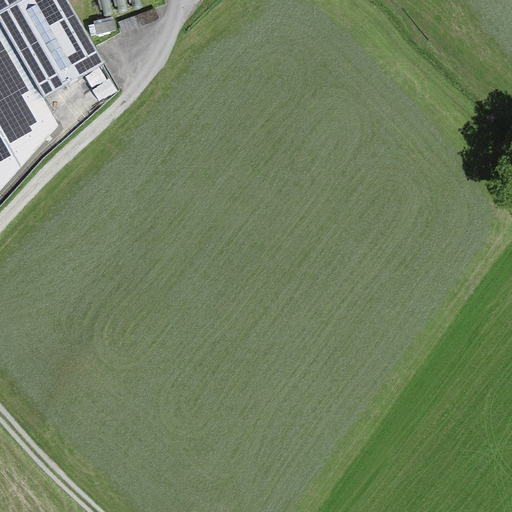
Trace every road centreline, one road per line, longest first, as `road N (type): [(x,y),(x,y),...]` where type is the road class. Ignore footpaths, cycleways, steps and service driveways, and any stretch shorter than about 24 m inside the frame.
road 1 (track): [(0,225),(153,70),(178,0)]
road 2 (track): [(97,511),(0,407)]
